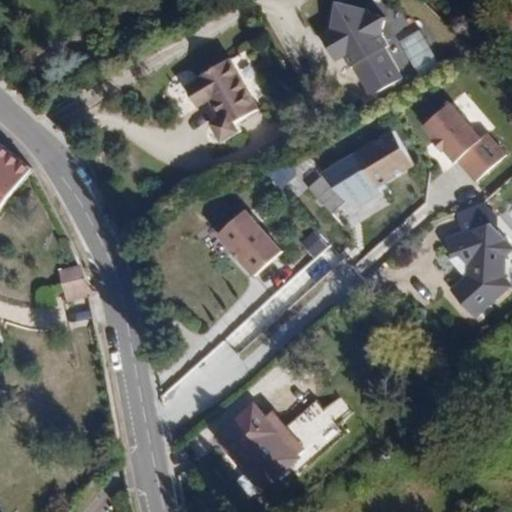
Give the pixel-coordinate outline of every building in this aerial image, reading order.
[(357,0),(338,0),(315,13),(324,28),(317,31),(335,62),(343,59),(371,100),(407,76),(380,37),(385,15),(363,9),(357,0)] [(419,75),(438,66),(419,29),(401,39),(419,75)] [(261,109),(232,58),(202,75),(204,78),(188,86),(199,108),(212,100),(221,119),(214,123),(225,142),(243,132),(237,123),(261,109)] [(483,139),(452,103),(424,127),(454,162),(483,139)] [(395,129),(320,172),(351,207),(379,192),(376,187),(413,167),(395,129)] [(488,134),(483,139),(459,162),(478,182),(507,154),(488,134)] [(0,211),(35,170),(0,143),(0,211)] [(271,273),(288,257),(257,222),(242,236),(215,206),(188,230),(235,283),(261,261),(271,273)] [(511,245),(507,239),(488,222),(443,235),(450,258),(458,256),(468,268),(466,274),(451,288),(477,316),(511,284),(511,283),(506,256),(511,251),(511,245)] [(300,244),(318,258),(329,242),(311,229),(300,244)] [(61,272),(64,285),(88,280),(82,267),(61,272)] [(295,297),(311,286),(301,271),(285,283),(295,297)] [(68,303),(92,297),(91,295),(94,294),(88,280),(64,285),(68,303)] [(217,438),(235,458),(241,453),(270,487),(290,469),(288,467),(307,450),(275,413),(266,420),(254,406),(217,438)] [(241,453),(235,458),(265,491),(270,487),(241,453)]
